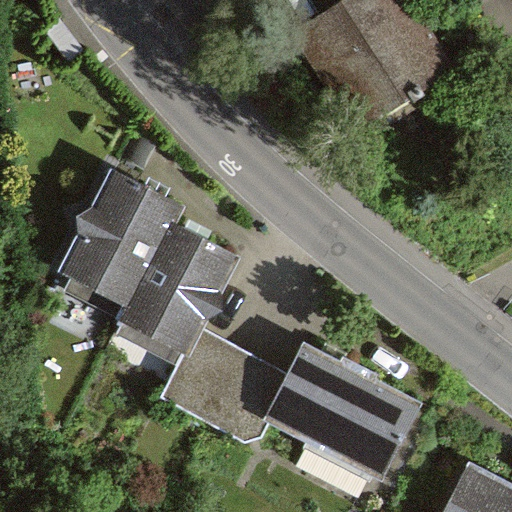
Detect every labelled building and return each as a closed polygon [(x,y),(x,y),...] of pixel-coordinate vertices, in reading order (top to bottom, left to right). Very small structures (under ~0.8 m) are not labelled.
[(359,120),(442,67),(399,0),(355,0),(303,33),(359,120)] [(64,257),(125,293),(170,216),(180,199),(119,163),(64,257)] [(236,254),(170,216),(125,293),(115,310),(180,348),(236,254)] [(407,409),(303,356),(274,412),(378,466),(407,409)] [(511,511),(511,491),(472,471),(449,511),(511,511)]
